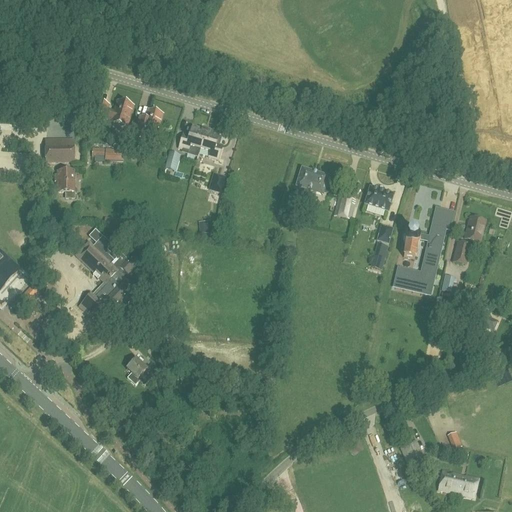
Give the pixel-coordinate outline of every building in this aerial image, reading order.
[(126,128),(133,107),(117,102),(114,112),(107,110),(108,106),(98,103),(94,118),(103,121),(104,119),(112,121),(111,123),(126,128)] [(162,116),(148,112),(146,120),(140,119),(133,139),(145,143),(147,135),(156,137),(158,128),(160,127),(162,123),(161,121),(162,116)] [(190,146),(200,149),(206,130),(200,128),(200,130),(192,127),(189,137),(183,135),(179,149),(188,152),(190,146)] [(219,137),(219,135),(211,133),(211,131),(206,130),(200,149),(210,152),(209,158),(218,161),(223,146),(219,145),(221,138),(219,137)] [(46,164),(74,164),(73,140),(45,141),(46,164)] [(104,150),(92,149),(92,160),(104,160),(104,150)] [(125,151),(105,149),(105,161),(124,163),(125,151)] [(165,168),(165,169),(174,171),(179,157),(169,154),(165,168)] [(308,191),(323,196),(329,177),(301,169),(296,187),(298,188),(296,196),(306,199),(308,191)] [(74,193),(75,193),(74,172),(57,172),(57,176),(54,176),(54,183),(57,183),(57,193),(66,193),(66,199),(74,199),(74,193)] [(222,194),(227,179),(214,175),(210,190),(222,194)] [(370,188),(364,205),(388,213),(394,195),(370,188)] [(351,221),(355,201),(338,197),(333,217),(351,221)] [(415,260),(418,244),(418,243),(419,242),(429,244),(421,278),(399,272),(396,285),(430,292),(448,215),(436,213),(430,240),(420,238),(419,235),(418,234),(417,232),(416,232),(414,231),(413,231),(412,230),(410,231),(409,231),(407,232),(406,233),(405,234),(405,235),(404,236),(404,237),(404,239),(404,240),(404,241),(405,242),(406,243),(403,258),(415,260)] [(400,225),(409,227),(411,217),(403,215),(400,225)] [(470,218),(465,240),(480,244),(485,222),(484,222),(482,219),(480,219),(477,220),(470,218)] [(393,229),(386,227),(381,226),(376,241),(388,245),(393,229)] [(86,310),(101,325),(111,314),(110,313),(112,310),(117,315),(137,293),(134,290),(138,285),(133,280),(145,267),(132,255),(127,260),(103,237),(94,246),(95,247),(94,248),(89,243),(76,257),(104,284),(92,296),(91,295),(79,307),(84,312),(86,310)] [(370,268),(381,272),(389,247),(377,244),(370,268)] [(462,265),(466,253),(456,250),(453,263),(462,265)] [(0,253),(0,290),(3,293),(22,271),(0,253)] [(443,287),(451,290),(456,279),(448,276),(443,287)] [(64,312),(74,307),(68,296),(58,301),(64,312)] [(445,300),(436,298),(434,315),(443,316),(445,300)] [(15,303),(11,308),(19,315),(23,310),(15,303)] [(190,303),(184,308),(188,312),(194,308),(190,303)] [(498,323),(488,320),(490,314),(480,310),(471,335),(480,339),(484,329),(494,333),(498,323)] [(152,324),(143,325),(145,340),(155,339),(152,324)] [(144,387),(156,374),(149,367),(146,370),(136,360),(127,370),(132,374),(127,379),(135,387),(139,382),(144,387)] [(456,433),(448,436),(453,450),(461,447),(456,433)] [(417,441),(401,448),(408,465),(424,458),(417,441)] [(332,511),(388,511),(385,497),(379,499),(372,470),(294,490),(299,511),(331,511),(332,511)] [(475,498),(479,478),(443,471),(439,492),(475,498)]
